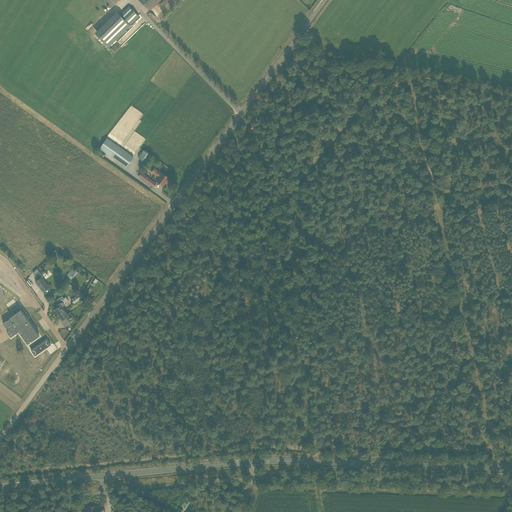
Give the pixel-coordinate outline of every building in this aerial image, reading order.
[(129,6),(119,16),(129,26),(139,16),(129,6)] [(129,26),(119,16),(100,34),(110,44),(129,26)] [(133,26),(116,43),(117,44),(119,42),(119,41),(121,39),(123,41),(136,29),(133,26)] [(150,35),(154,39),(151,42),(155,46),(163,38),(155,30),(150,35)] [(126,167),(133,157),(128,153),(107,139),(100,149),(126,167)] [(144,151),(139,157),(145,162),(150,156),(144,151)] [(163,186),(168,178),(162,174),(158,171),(156,175),(159,178),(157,181),(163,186)] [(141,173),(139,176),(153,187),(155,183),(141,173)] [(67,275),(69,277),(76,270),(73,268),(67,275)] [(34,276),(37,280),(41,277),(42,277),(43,276),(39,272),(34,276)] [(35,282),(43,292),(49,287),(42,277),(41,277),(37,280),(35,282)] [(82,297),(80,294),(77,296),(76,296),(71,300),(74,304),(82,297)] [(61,305),(55,309),(59,315),(65,311),(62,307),(66,304),(65,303),(68,301),(66,297),(63,299),(64,300),(62,301),(59,303),(60,304),(61,305)] [(11,337),(19,332),(28,344),(39,336),(21,310),(9,318),(10,319),(7,321),(7,320),(3,323),(8,331),(7,332),(11,337)] [(65,311),(59,315),(61,318),(59,319),(65,327),(75,320),(70,312),(67,314),(65,311)] [(46,339),(31,350),(35,356),(50,345),(46,339)]
